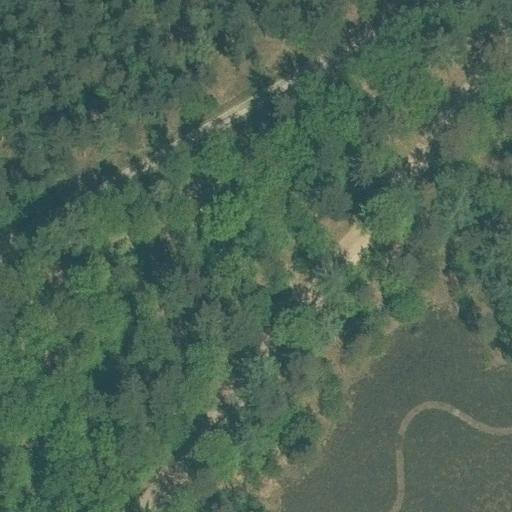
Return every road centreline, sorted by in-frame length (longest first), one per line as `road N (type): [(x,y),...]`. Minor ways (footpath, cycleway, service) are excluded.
road 1 (unknown): [(318,0),(328,20),(332,136),(248,208),(198,325),(162,371),(117,409),(101,434),(99,465),(62,511)]
road 2 (track): [(143,511),(511,35)]
road 3 (track): [(0,255),(438,0)]
